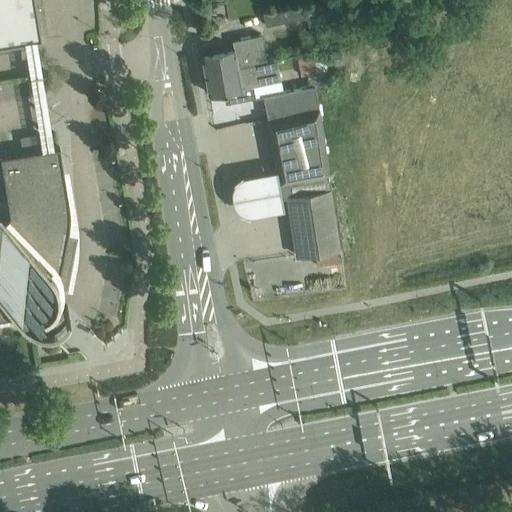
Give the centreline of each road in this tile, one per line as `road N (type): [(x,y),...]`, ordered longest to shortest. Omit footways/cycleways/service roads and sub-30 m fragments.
road 1 (secondary): [(511,345),(240,394)]
road 2 (tertiary): [(192,253),(158,0)]
road 3 (secondary): [(253,457),(503,416)]
road 4 (secondary): [(0,507),(217,465)]
road 5 (secondary): [(203,401),(0,440)]
road 6 (tertiary): [(192,253),(189,337),(203,401)]
road 7 (tertiary): [(240,394),(225,331),(192,253)]
